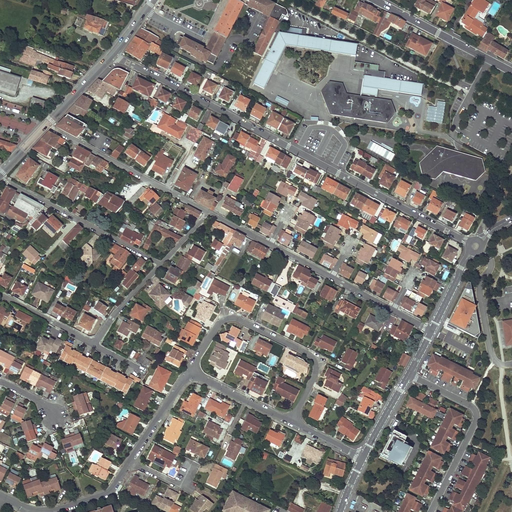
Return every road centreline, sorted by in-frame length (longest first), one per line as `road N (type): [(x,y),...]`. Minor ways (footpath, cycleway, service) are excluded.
road 1 (residential): [(468,241),(112,53)]
road 2 (residential): [(190,370),(218,323),(236,319),(311,358),(314,374),(291,420)]
road 3 (residential): [(408,374),(469,402),(476,416),(430,511)]
road 4 (residential): [(208,212),(45,125)]
road 5 (residential): [(160,264),(0,177)]
road 6 (tertiary): [(374,0),(511,71)]
